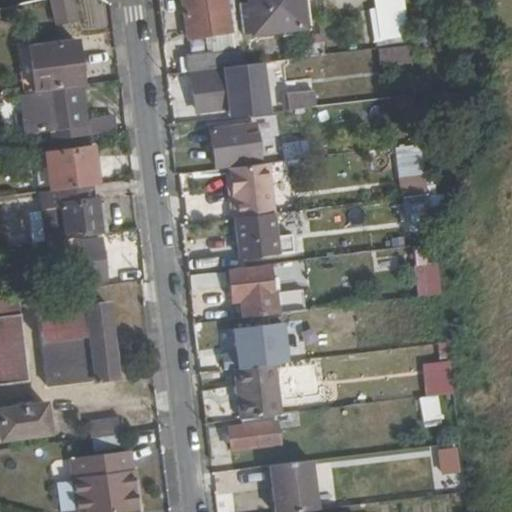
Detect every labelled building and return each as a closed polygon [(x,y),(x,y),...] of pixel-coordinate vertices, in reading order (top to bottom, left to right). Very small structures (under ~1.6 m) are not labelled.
[(76,18),(71,0),(49,0),(55,22),(76,18)] [(242,54),(236,0),(183,0),(186,29),(204,27),(227,25),(229,40),(210,43),(205,41),(181,44),(183,61),(209,57),(242,54)] [(302,27),(298,0),(247,0),(252,33),(302,27)] [(363,0),(367,30),(395,26),(391,0),(363,0)] [(227,25),(204,27),(205,41),(210,43),(229,40),(227,25)] [(381,58),(381,53),(380,43),(379,40),(363,42),(365,59),(381,58)] [(380,43),(381,53),(401,51),(400,41),(380,43)] [(35,91),(83,86),(77,42),(30,45),(35,91)] [(263,85),(259,52),(242,54),(209,57),(214,99),(247,95),(246,87),(263,85)] [(285,98),(314,95),(312,81),(283,84),(285,98)] [(263,85),(246,87),(247,95),(248,106),(265,104),(263,85)] [(87,118),(83,86),(35,91),(22,91),(25,128),(52,126),(54,137),(116,131),(113,115),(87,118)] [(210,159),(254,153),(253,142),(266,141),(265,126),(251,127),(250,120),(205,125),(210,159)] [(277,153),(299,151),(298,138),(276,142),(277,153)] [(398,190),(425,189),(422,146),(396,147),(398,190)] [(92,185),(95,185),(92,149),(45,154),(49,190),(72,188),(92,185)] [(254,156),(230,159),(236,211),(274,206),(268,154),(254,156)] [(93,199),(92,185),(72,188),(73,200),(93,199)] [(49,190),(45,191),(49,239),(99,234),(97,210),(96,199),(93,199),(73,200),(72,188),(49,190)] [(440,194),(406,198),(408,218),(443,214),(440,194)] [(6,246),(43,242),(38,197),(1,201),(6,246)] [(274,206),(236,211),(241,253),(279,247),(274,206)] [(99,234),(106,233),(105,209),(97,210),(99,234)] [(414,255),(435,253),(433,235),(412,238),(414,255)] [(67,282),(102,278),(96,239),(62,242),(67,282)] [(243,293),(245,311),(274,307),(303,303),(301,282),(278,285),(277,276),(271,276),(268,256),(230,262),(233,294),(243,293)] [(191,275),(193,307),(225,304),(222,272),(191,275)] [(0,314),(19,312),(17,298),(0,300),(0,314)] [(35,311),(39,343),(108,334),(104,301),(35,311)] [(304,345),(322,343),(321,329),(301,331),(304,345)] [(108,334),(39,343),(44,385),(112,378),(108,334)] [(0,381),(26,379),(22,349),(0,352),(0,381)] [(233,364),(239,413),(279,408),(273,359),(233,364)] [(0,436),(45,432),(42,402),(0,407),(0,436)] [(296,416),(295,406),(282,408),(283,418),(296,416)] [(91,436),(122,433),(120,418),(89,421),(91,436)] [(276,440),(275,418),(230,423),(231,446),(276,440)] [(413,458),(412,439),(393,442),(395,460),(413,458)] [(95,511),(106,511),(144,507),(141,483),(135,483),(134,471),(139,470),(137,448),(79,457),(85,507),(96,506),(95,511)] [(268,459),(275,509),(317,503),(311,453),(268,459)]
